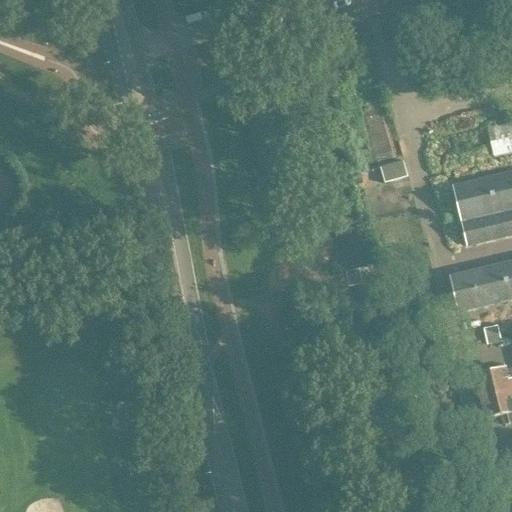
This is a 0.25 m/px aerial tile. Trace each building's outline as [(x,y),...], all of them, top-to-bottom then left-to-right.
[(511,132),(499,136),(506,163),(511,161),(511,132)] [(408,178),(403,162),(380,169),(384,185),(408,178)] [(511,235),(511,171),(452,186),(466,246),(511,235)] [(511,262),(451,277),(460,313),(511,300),(511,262)] [(476,376),(481,399),(511,391),(511,379),(510,380),(507,368),(476,376)] [(511,391),(481,399),(486,419),(511,412),(511,391)]
